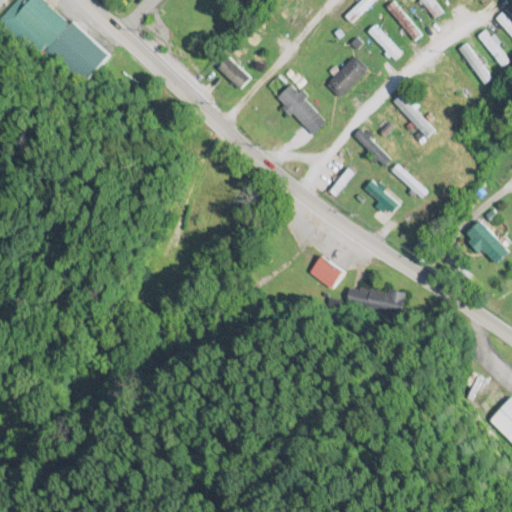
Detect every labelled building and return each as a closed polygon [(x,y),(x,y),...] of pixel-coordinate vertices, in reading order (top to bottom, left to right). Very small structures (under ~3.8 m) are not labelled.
[(0,0),(0,10),(10,0),(0,0)] [(365,0),(346,19),(352,26),(378,0),(365,0)] [(420,0),(437,22),(446,15),(433,0),(420,0)] [(423,38),(395,3),(387,10),(415,44),(423,38)] [(511,22),(505,15),(497,22),(511,37),(511,22)] [(369,35),(396,63),(404,56),(376,28),(369,35)] [(511,62),(511,61),(487,32),(479,39),(505,69),(511,62)] [(305,58),(311,64),(337,39),(331,33),(305,58)] [(270,48),(258,35),(244,48),(256,61),(270,48)] [(494,80),(468,45),(459,52),(486,87),(494,80)] [(241,90),(254,77),(229,52),(216,66),(241,90)] [(368,74),(354,60),(328,86),(342,100),(368,74)] [(464,105),(473,99),(447,65),(438,71),(464,105)] [(315,137),(328,123),(292,87),(278,100),(315,137)] [(393,105),(428,140),(436,132),(401,98),(393,105)] [(373,123),(407,159),(415,152),(381,115),(373,123)] [(387,169),(393,162),(362,131),(355,138),(387,169)] [(418,165),(424,171),(453,142),(447,136),(418,165)] [(393,174),(423,200),(429,194),(399,167),(393,174)] [(394,215),(401,206),(373,182),(365,192),(394,215)] [(469,232),(495,268),(511,256),(485,220),(469,232)] [(190,288),(204,270),(192,261),(196,255),(185,247),(167,271),(190,288)] [(345,273),(322,258),(310,276),(333,291),(345,273)] [(511,443),(511,401),(491,423),(511,443)]
